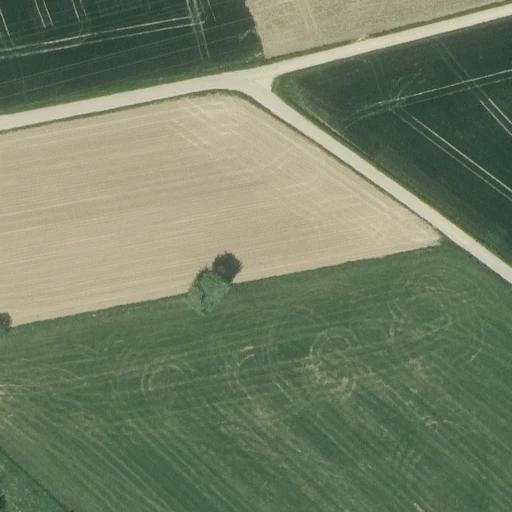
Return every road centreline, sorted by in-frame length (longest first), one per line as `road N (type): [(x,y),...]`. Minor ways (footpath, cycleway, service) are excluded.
road 1 (track): [(511,277),(245,79)]
road 2 (track): [(245,79),(511,10)]
road 3 (track): [(0,122),(245,79)]
